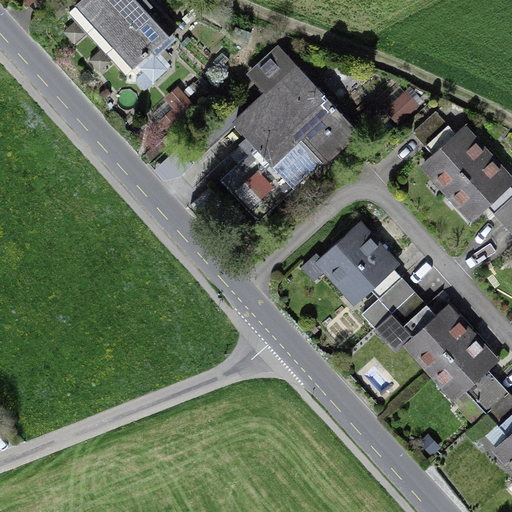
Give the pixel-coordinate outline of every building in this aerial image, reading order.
[(81,0),(69,11),(88,32),(99,22),(101,24),(126,0),(81,0)] [(99,22),(88,32),(108,53),(118,43),(117,41),(152,10),(142,0),(126,0),(101,24),(99,22)] [(118,43),(108,53),(127,74),(127,81),(137,81),(136,78),(145,87),(169,65),(161,56),(157,60),(150,52),(172,32),(162,21),(166,18),(155,6),(152,10),(117,41),(118,43)] [(222,179),(259,219),(325,158),(356,129),(288,54),(278,51),(250,76),(260,87),(258,89),(265,97),(235,123),(249,138),(242,143),(251,153),(222,179)] [(435,112),(413,132),(426,146),(448,126),(435,112)] [(463,127),(424,162),(450,189),(488,154),(463,127)] [(511,180),(488,154),(450,189),(475,217),(490,203),(497,211),(511,197),(511,192),(508,187),(511,183),(511,180)] [(228,207),(210,187),(190,204),(209,225),(228,207)] [(511,197),(497,211),(494,213),(507,227),(511,222),(511,197)] [(320,258),(359,300),(397,265),(359,223),(320,258)] [(402,278),(363,313),(376,327),(392,312),(415,291),(402,278)] [(427,305),(415,291),(392,312),(405,325),(427,305)] [(408,341),(433,369),(471,333),(446,306),(408,341)] [(460,408),(474,424),(487,413),(474,399),(496,379),(488,370),(497,361),(471,333),(433,369),(465,404),(460,408)] [(474,399),(487,413),(509,393),(497,379),(496,379),(474,399)] [(487,413),(499,426),(511,415),(511,395),(509,393),(487,413)] [(511,432),(497,446),(511,462),(511,432)]
